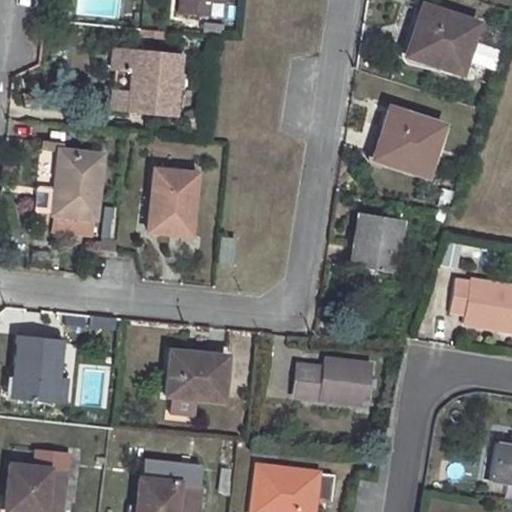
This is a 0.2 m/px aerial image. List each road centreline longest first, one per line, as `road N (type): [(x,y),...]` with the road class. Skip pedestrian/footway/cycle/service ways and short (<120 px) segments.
road 1 (residential): [(0,282),(293,314),(346,0)]
road 2 (residential): [(398,511),(411,410),(455,366),(511,374)]
